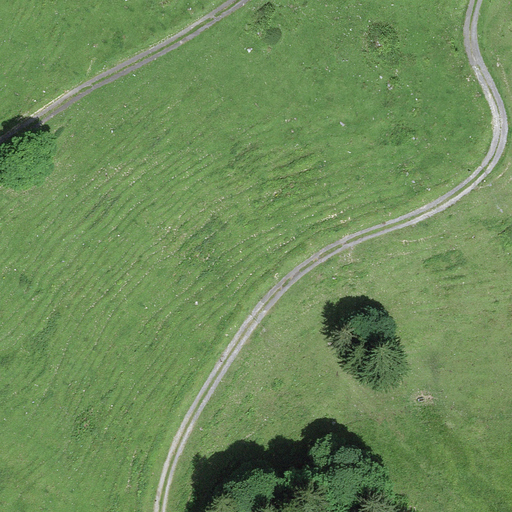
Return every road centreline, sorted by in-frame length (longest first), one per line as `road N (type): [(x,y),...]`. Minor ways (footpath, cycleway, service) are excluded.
road 1 (track): [(154,511),(170,449),(213,364),(279,283),(332,245),(421,212),(473,171),(488,140),(463,57),(470,0)]
road 2 (track): [(235,0),(0,139)]
